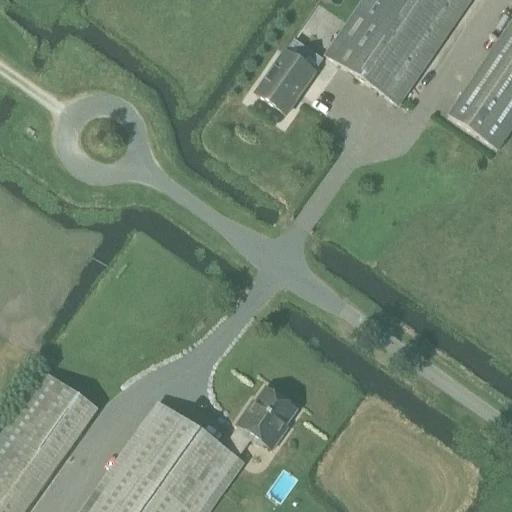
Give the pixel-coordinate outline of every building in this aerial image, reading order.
[(366,0),(326,59),(397,108),(471,0),(366,0)] [(511,25),(448,119),(498,153),(511,131),(511,25)] [(285,55),(256,97),(285,118),(314,76),(285,55)] [(0,511),(27,511),(97,414),(44,377),(0,439),(0,511)] [(223,452),(160,408),(86,511),(207,511),(241,465),(237,462),(250,443),(261,450),(264,446),(272,452),(287,431),(285,430),(296,414),(287,407),(287,402),(279,396),(275,398),(265,391),(255,405),(256,407),(251,414),(248,411),(236,427),(239,429),(223,452)]
